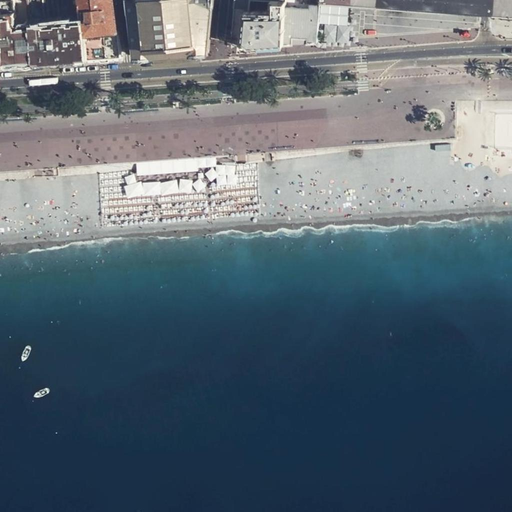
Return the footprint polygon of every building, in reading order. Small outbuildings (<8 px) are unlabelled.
[(20,63),(34,62),(31,20),(28,0),(1,0),(6,64),(20,63)] [(43,0),(45,20),(84,16),(82,0),(43,0)] [(82,0),(84,16),(85,29),(119,26),(115,0),(82,0)] [(130,0),(136,56),(208,51),(214,0),(130,0)] [(231,35),(242,36),(242,47),(243,48),(276,45),(284,44),(288,0),(234,0),(233,18),(231,35)] [(318,42),(323,4),(323,0),(312,0),(312,7),(297,6),(298,2),(300,2),(299,0),(288,0),(284,44),(310,43),(318,42)] [(480,0),(377,0),(377,7),(428,11),(479,15),(480,0)] [(480,0),(479,15),(486,16),(493,16),(494,0),(480,0)] [(511,0),(494,0),(493,16),(505,17),(511,17),(511,0)] [(88,58),(85,29),(84,16),(45,20),(49,61),(68,59),(88,58)] [(31,20),(34,62),(41,61),(49,61),(45,20),(31,20)] [(122,55),(119,26),(85,29),(88,58),(105,56),(122,55)]
